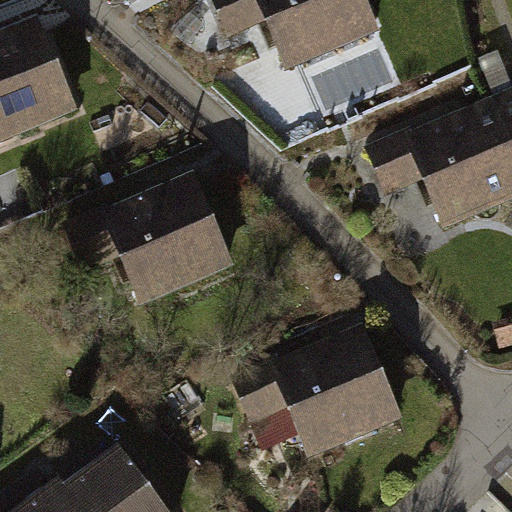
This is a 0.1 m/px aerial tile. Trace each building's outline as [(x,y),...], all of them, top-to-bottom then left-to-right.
[(216,0),(231,35),(271,18),(290,65),(374,31),(361,0),(216,0)] [(0,141),(72,111),(38,30),(0,46),(0,141)] [(511,102),(497,109),(511,145),(511,102)] [(412,138),(371,155),(388,194),(427,177),(447,225),(511,197),(511,145),(497,109),(415,143),(412,138)] [(110,214),(69,232),(85,270),(124,254),(144,301),(228,266),(194,185),(112,220),(110,214)] [(279,368),(238,385),(255,424),(294,408),(314,455),(397,420),(364,339),(282,373),(279,368)] [(158,511),(121,461),(64,503),(71,511),(158,511)] [(58,493),(32,511),(71,511),(64,503),(58,493)]
